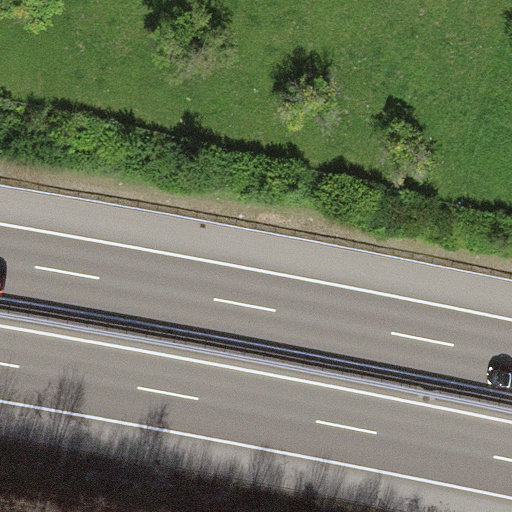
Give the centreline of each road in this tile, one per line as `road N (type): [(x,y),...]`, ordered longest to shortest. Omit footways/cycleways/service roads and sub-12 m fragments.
road 1 (motorway): [(0,363),(511,461)]
road 2 (motorway): [(511,358),(0,262)]
